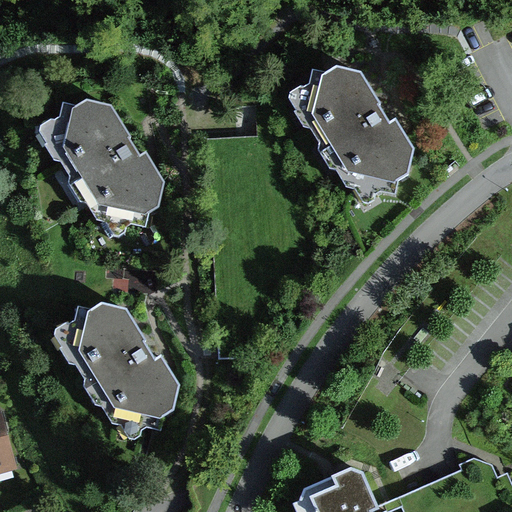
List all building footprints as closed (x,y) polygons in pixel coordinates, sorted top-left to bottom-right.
[(384,99),(363,66),(338,59),(287,91),(307,123),(311,120),(326,144),(321,147),(332,164),(341,167),(351,183),(356,180),(365,194),(409,167),(415,144),(398,115),(392,118),(381,100),(384,99)] [(132,131),(112,98),(86,91),(35,123),(55,155),(59,152),(74,176),(69,179),(80,196),(90,199),(99,215),(104,212),(113,226),(158,199),(163,176),(146,147),(141,150),(129,132),(132,131)] [(145,337),(124,304),(99,298),(48,329),(68,362),(72,359),(87,382),(82,385),(93,403),(102,406),(112,422),(117,418),(126,433),(170,406),(176,382),(159,354),(153,357),(142,339),(145,337)] [(0,424),(0,468),(11,465),(0,424)] [(297,511),(374,511),(373,508),(378,506),(364,471),(352,466),(306,485),(300,499),(293,502),(297,511)]
